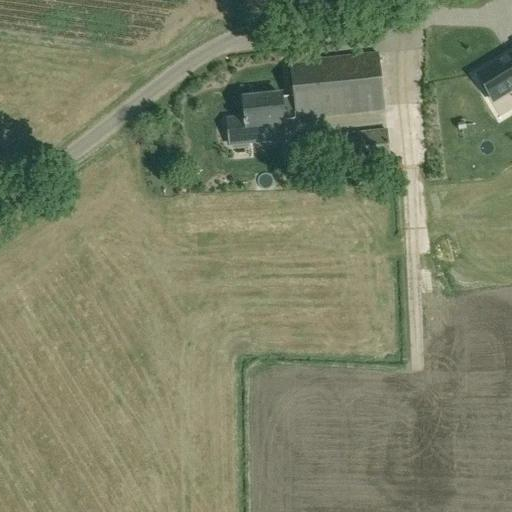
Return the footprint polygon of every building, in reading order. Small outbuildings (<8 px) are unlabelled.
[(511,52),(478,74),(494,101),(511,90),(511,52)] [(271,124),(278,123),(284,123),(284,120),(296,118),(296,119),(383,110),(377,53),(290,62),(294,100),(282,101),(281,94),(242,99),(244,117),(246,127),(262,125),(261,118),(270,117),(271,124)] [(280,139),(278,123),(271,124),(270,117),(261,118),(262,125),(246,127),(244,117),(227,120),(230,145),(280,139)] [(329,170),(388,163),(384,128),(325,135),(329,170)] [(454,179),(454,194),(473,193),(472,178),(454,179)]
